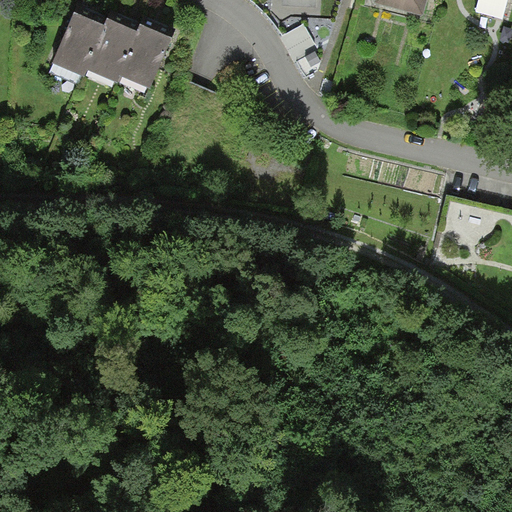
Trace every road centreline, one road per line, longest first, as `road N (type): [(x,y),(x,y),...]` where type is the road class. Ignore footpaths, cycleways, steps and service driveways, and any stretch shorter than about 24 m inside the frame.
road 1 (track): [(0,205),(170,208),(297,231),(441,288),(511,335)]
road 2 (residential): [(207,0),(238,15),(291,93),(335,124),(511,172)]
